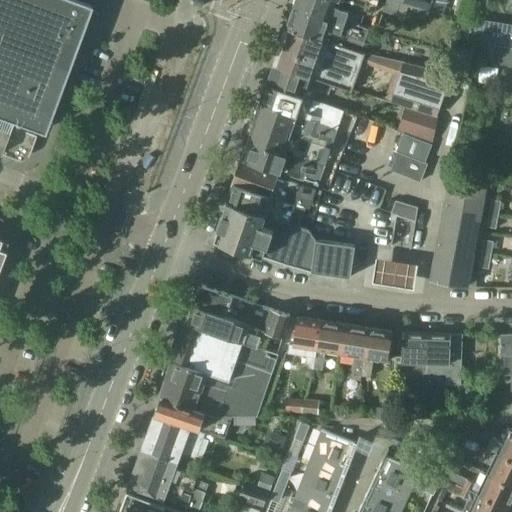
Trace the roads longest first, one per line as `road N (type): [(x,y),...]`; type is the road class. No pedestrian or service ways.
road 1 (residential): [(164,242),(322,294),(511,307)]
road 2 (tertiary): [(63,511),(164,242)]
road 3 (tertiary): [(164,242),(256,0)]
road 4 (residential): [(164,242),(0,179)]
